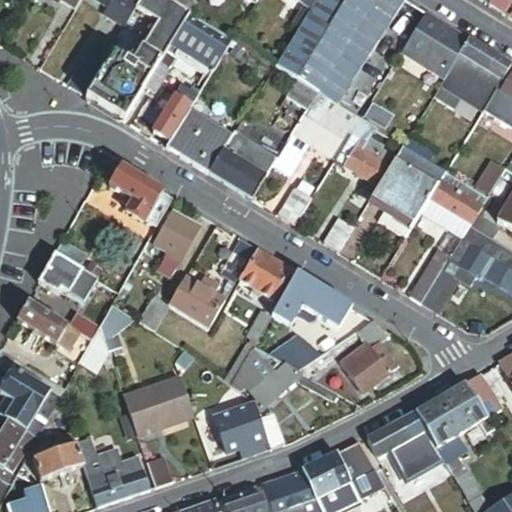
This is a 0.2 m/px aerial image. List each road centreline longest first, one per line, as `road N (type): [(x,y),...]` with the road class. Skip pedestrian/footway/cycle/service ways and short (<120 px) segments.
road 1 (residential): [(0,132),(44,126),(106,133),(468,362)]
road 2 (residential): [(468,362),(295,459),(133,511)]
